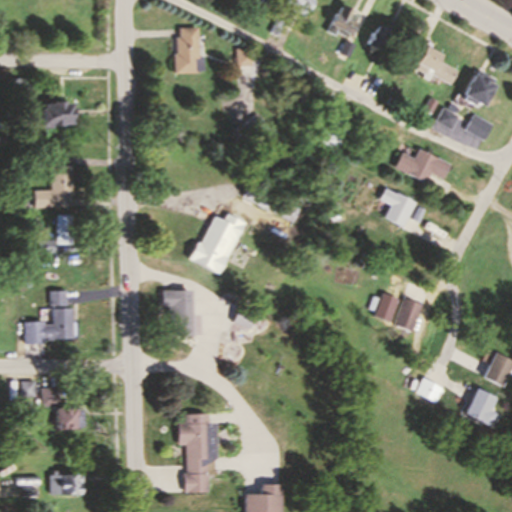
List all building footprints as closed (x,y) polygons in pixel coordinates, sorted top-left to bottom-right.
[(284,0),(282,6),(302,16),(309,0),(284,0)] [(323,29),(342,40),(357,16),(337,5),(323,29)] [(171,74),(195,74),(195,28),(171,28),(171,74)] [(385,29),(367,29),(367,53),(385,53),(385,29)] [(399,44),(429,54),(426,62),(445,69),(439,85),(419,77),(399,44)] [(246,68),(246,49),(231,49),(231,68),(246,68)] [(446,100),(459,72),(480,82),(469,104),(461,100),(458,106),(446,100)] [(484,108),(492,79),(469,72),(460,101),(484,108)] [(30,93),(31,80),(16,78),(15,92),(30,93)] [(424,99),(432,102),(424,117),(417,113),(424,99)] [(69,101),(39,101),(39,125),(69,125),(69,101)] [(429,123),(437,108),(451,116),(443,131),(429,123)] [(453,134),(463,115),(485,127),(474,146),(453,134)] [(344,125),(325,116),(312,141),(331,151),(344,125)] [(378,165),(384,150),(399,156),(402,148),(443,166),(437,180),(420,172),(413,180),(378,165)] [(71,207),(71,165),(48,165),(48,190),(31,190),(32,207),(71,207)] [(363,201),(368,189),(417,210),(412,224),(401,220),(396,232),(368,221),(375,206),(363,201)] [(218,220),(206,214),(185,259),(213,273),(238,221),(221,213),(218,220)] [(55,244),(71,244),(71,214),(55,214),(55,244)] [(188,289),(158,289),(158,306),(166,306),(166,336),(188,336),(188,289)] [(382,314),(391,295),(411,304),(402,323),(382,314)] [(70,307),(49,307),(49,321),(22,321),(22,341),(71,341),(70,307)] [(511,361),(492,352),(480,378),(501,387),(511,362),(511,361)] [(411,392),(431,403),(439,387),(418,377),(411,392)] [(484,424),(496,399),(474,388),(461,413),(484,424)] [(41,401),(54,401),(54,389),(41,389),(41,401)] [(52,428),(74,428),(74,407),(52,407),(52,428)] [(202,491),(201,459),(209,459),(209,422),(203,423),(203,413),(179,414),(179,422),(173,422),(173,444),(178,444),(178,491),(202,491)] [(80,473),(46,473),(46,494),(80,494),(80,473)] [(275,511),(275,483),(255,483),(255,494),(238,494),(237,511),(275,511)]
